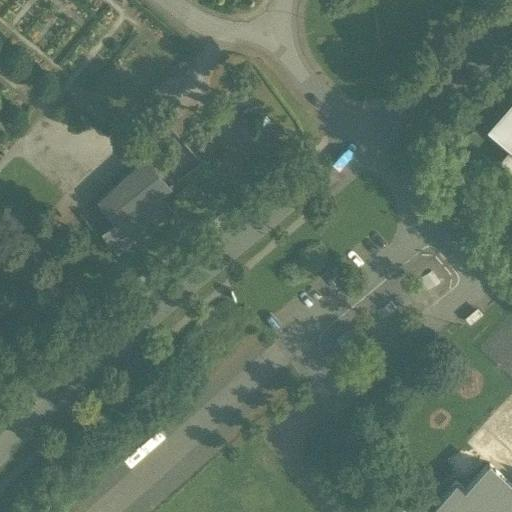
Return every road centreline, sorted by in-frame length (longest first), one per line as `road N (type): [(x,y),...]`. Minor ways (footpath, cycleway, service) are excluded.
road 1 (tertiary): [(0,432),(360,143)]
road 2 (tertiary): [(360,143),(511,16)]
road 3 (residential): [(270,30),(360,143)]
